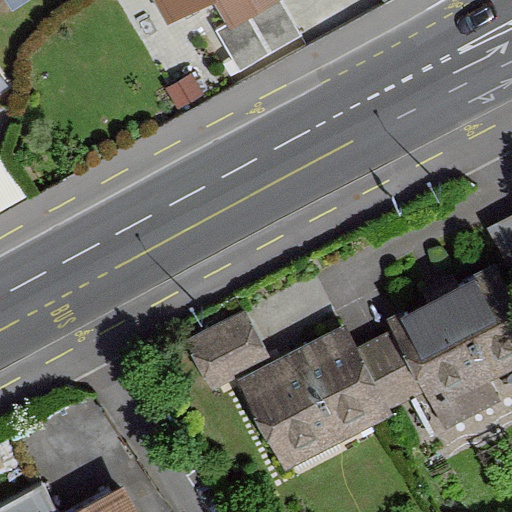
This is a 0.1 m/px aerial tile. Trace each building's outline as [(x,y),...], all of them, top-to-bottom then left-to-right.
[(303,31),(285,0),(259,0),(233,15),(217,24),(242,66),(303,31)] [(223,0),(233,15),(259,0),(223,0)] [(192,72),(169,85),(179,102),(202,89),(192,72)] [(0,150),(0,208),(28,193),(0,150)] [(344,317),(241,374),(287,457),(424,382),(448,425),(503,395),(493,375),(511,364),(511,284),(495,253),(388,311),(395,324),(359,344),(344,317)] [(245,309),(186,339),(207,379),(265,348),(245,309)] [(141,511),(121,477),(57,511),(141,511)]
